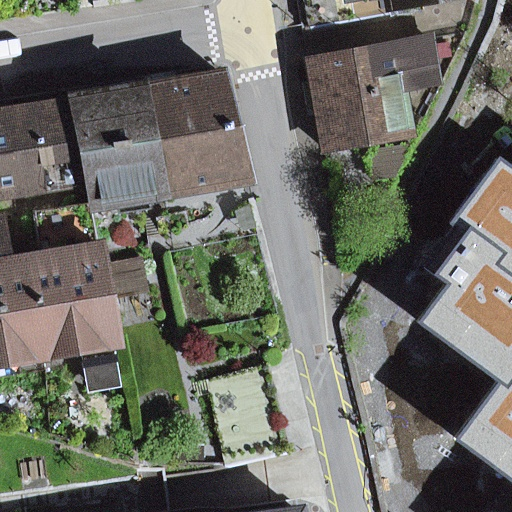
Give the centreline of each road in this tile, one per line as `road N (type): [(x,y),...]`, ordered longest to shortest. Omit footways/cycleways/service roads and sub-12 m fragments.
road 1 (residential): [(254,31),(309,334),(355,511)]
road 2 (residential): [(0,72),(254,31)]
